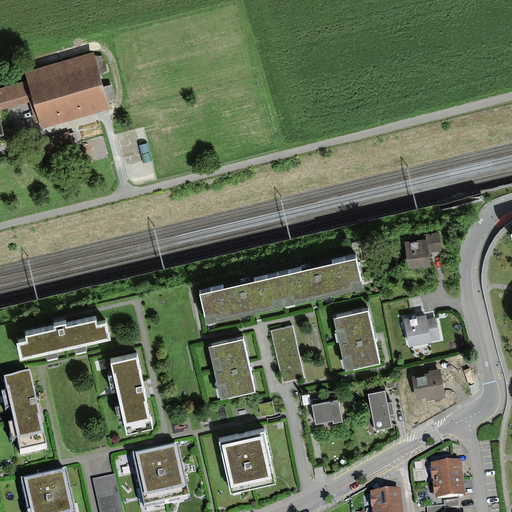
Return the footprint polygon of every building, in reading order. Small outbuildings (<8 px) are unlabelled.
[(23,71),(26,81),(30,98),(36,124),(104,107),(91,54),(23,71)] [(0,105),(30,98),(26,81),(0,87),(0,105)] [(71,147),(67,134),(39,141),(42,154),(71,147)] [(85,158),(82,150),(72,153),(74,161),(85,158)] [(404,240),(406,267),(427,265),(426,253),(440,251),(438,232),(423,234),(423,238),(404,240)] [(314,264),(275,273),(282,302),(360,284),(353,255),(314,264)] [(203,321),(282,302),(275,273),(240,281),(196,292),(203,321)] [(366,308),(335,315),(338,327),(342,326),(345,341),(341,342),(343,354),(348,353),(352,367),(378,362),(372,337),(366,308)] [(424,315),(402,319),(407,346),(438,340),(434,317),(424,319),(424,315)] [(12,340),(16,357),(41,351),(42,357),(53,354),(52,349),(69,345),(71,350),(82,348),(81,342),(105,337),(102,321),(91,323),(90,318),(61,324),(61,321),(56,322),(49,323),(50,327),(21,333),(22,338),(12,340)] [(290,326),(270,331),(282,382),(302,378),(290,326)] [(241,337),(210,344),(212,356),(217,355),(220,370),(215,371),(218,383),(223,382),(226,396),(252,390),(247,366),(241,337)] [(135,353),(107,360),(110,373),(104,374),(108,390),(113,389),(116,403),(112,404),(116,420),(120,419),(123,432),(152,425),(142,385),(135,353)] [(428,374),(411,377),(416,401),(444,396),(438,368),(428,370),(428,374)] [(28,379),(0,385),(0,390),(15,455),(44,448),(36,412),(28,379)] [(383,389),(366,393),(374,428),(389,425),(387,413),(391,413),(389,401),(385,401),(383,389)] [(336,398),(310,404),(314,422),(330,419),(330,422),(341,420),(336,398)] [(261,430),(218,440),(228,490),(272,481),(261,430)] [(174,449),(130,458),(141,509),(185,499),(174,449)] [(436,459),(437,467),(451,465),(451,458),(436,459)] [(431,467),(432,484),(461,481),(460,465),(451,465),(437,467),(431,467)] [(43,480),(18,485),(24,511),(70,511),(62,476),(43,480)] [(121,511),(113,476),(93,480),(100,511),(121,511)] [(463,498),(461,481),(432,484),(434,500),(443,500),(456,498),(463,498)] [(370,497),(371,511),(383,511),(401,510),(399,494),(370,497)] [(457,508),(456,498),(443,500),(444,509),(457,508)]
